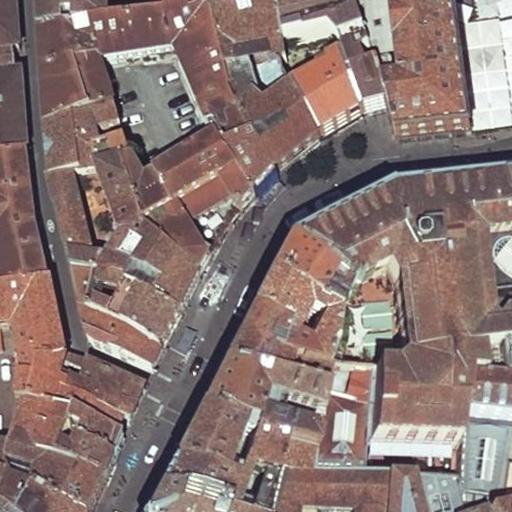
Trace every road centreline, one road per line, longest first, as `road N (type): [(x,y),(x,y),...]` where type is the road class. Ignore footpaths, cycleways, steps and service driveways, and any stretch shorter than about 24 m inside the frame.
road 1 (residential): [(180,398),(103,363),(73,330),(40,181),(28,0)]
road 2 (residential): [(511,145),(364,170),(296,206),(264,234),(236,276),(180,398)]
road 3 (residential): [(180,398),(125,511)]
